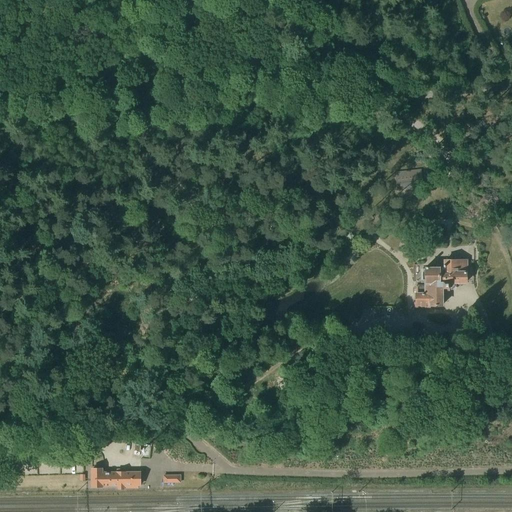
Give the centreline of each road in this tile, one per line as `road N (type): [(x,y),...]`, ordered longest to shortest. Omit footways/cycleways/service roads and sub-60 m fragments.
road 1 (unclassified): [(511,88),(384,93),(288,0)]
road 2 (track): [(293,5),(260,70),(221,83),(190,107)]
